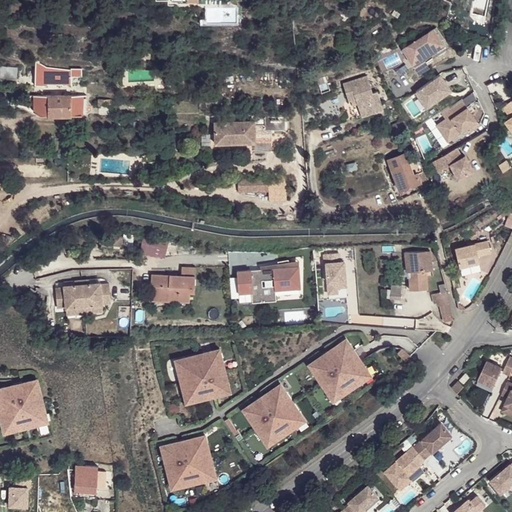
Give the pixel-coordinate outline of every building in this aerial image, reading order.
[(485,15),(475,13),(473,24),(477,24),(477,25),(480,26),(481,21),(478,20),(479,15),(485,17),(485,15)] [(436,28),(403,50),(418,73),(427,66),(421,57),(429,52),(431,54),(447,44),(436,28)] [(143,48),(136,48),(135,57),(149,59),(150,54),(143,53),(143,48)] [(47,85),(47,69),(36,62),(35,63),(36,87),(48,87),(47,85)] [(0,77),(23,79),(24,67),(0,65),(0,77)] [(73,76),(83,76),(82,68),(72,68),(73,69),(73,76)] [(47,85),(73,85),(73,76),(73,69),(47,69),(47,85)] [(349,100),(352,99),(356,98),(358,103),(362,115),(384,108),(377,89),(373,91),(368,75),(344,83),(349,100)] [(440,75),(417,91),(427,107),(451,90),(440,75)] [(79,85),(83,76),(73,76),(73,85),(79,85)] [(328,82),(320,85),(323,93),(330,91),(328,82)] [(83,115),(83,96),(30,96),(30,104),(35,104),(35,112),(42,116),(83,115)] [(449,108),(443,113),(448,121),(439,127),(450,142),(463,133),(465,137),(480,126),(463,101),(452,109),(449,108)] [(285,129),(284,115),(264,116),(265,130),(285,129)] [(255,142),(254,121),(214,123),(215,144),(255,142)] [(454,150),(434,162),(440,172),(451,165),(459,180),(474,171),(466,156),(462,158),(460,160),(454,150)] [(389,158),(394,170),(412,162),(408,151),(389,158)] [(421,182),(428,180),(420,160),(412,162),(421,182)] [(507,160),(498,165),(502,172),(511,167),(507,160)] [(412,162),(394,170),(393,170),(400,190),(421,182),(412,162)] [(269,177),(240,179),(240,190),(269,190),(269,177)] [(143,234),(139,252),(164,258),(168,239),(143,234)] [(123,247),(124,239),(103,237),(103,247),(113,248),(114,246),(123,247)] [(488,243),(455,250),(459,269),(479,265),(478,258),(491,256),(488,243)] [(407,251),(408,289),(426,288),(425,276),(431,276),(429,250),(407,251)] [(303,258),(239,269),(240,293),(253,290),(253,302),(303,298),(303,258)] [(152,273),(151,296),(169,298),(169,294),(177,294),(177,301),(191,302),(191,293),(196,293),(196,267),(183,266),(182,274),(152,273)] [(66,288),(57,289),(59,308),(68,307),(68,309),(86,307),(104,305),(104,303),(113,302),(111,283),(102,284),(102,282),(91,284),(76,285),(66,286),(66,288)] [(393,285),(391,298),(401,299),(402,285),(393,285)] [(446,322),(454,320),(446,292),(448,291),(446,285),(439,286),(440,293),(430,296),(432,305),(441,302),(446,322)] [(104,305),(86,307),(87,313),(105,311),(104,305)] [(86,307),(68,309),(68,315),(86,313),(86,307)] [(347,349),(353,345),(348,337),(341,341),(347,349)] [(341,341),(318,358),(323,365),(315,371),(330,392),(336,388),(342,396),(367,379),(362,371),(368,366),(353,345),(347,349),(341,341)] [(187,402),(224,393),(222,384),(230,382),(221,347),(176,359),(187,402)] [(405,348),(404,348),(400,351),(408,360),(413,355),(405,348)] [(506,368),(490,360),(481,380),(496,387),(504,372),(510,375),(511,370),(511,356),(506,368)] [(310,363),(315,371),(323,365),(318,358),(310,363)] [(368,366),(362,371),(367,379),(373,374),(368,366)] [(460,383),(465,386),(470,378),(466,375),(460,383)] [(38,379),(30,381),(33,390),(40,388),(38,379)] [(12,432),(41,424),(39,415),(46,413),(40,388),(33,390),(30,381),(1,389),(4,398),(0,398),(0,416),(2,424),(10,422),(12,432)] [(222,384),(224,393),(232,391),(230,382),(222,384)] [(280,394),(287,389),(282,382),(275,386),(280,394)] [(511,388),(511,384),(507,382),(502,392),(500,396),(507,399),(504,405),(511,409),(511,390),(511,388)] [(459,384),(454,390),(461,395),(465,388),(459,384)] [(275,386),(250,403),(255,411),(249,415),(264,437),(270,432),(275,440),(307,418),(287,389),(280,394),(275,386)] [(336,388),(330,392),(335,400),(342,396),(336,388)] [(244,408),(249,415),(255,411),(250,403),(244,408)] [(511,409),(504,405),(501,412),(511,417),(511,409)] [(39,415),(41,424),(49,422),(46,413),(39,415)] [(10,422),(2,424),(5,434),(12,432),(10,422)] [(438,423),(411,447),(422,460),(450,435),(438,423)] [(270,432),(264,437),(269,444),(275,440),(270,432)] [(207,434),(199,435),(202,444),(209,442),(207,434)] [(181,486),(210,478),(208,469),(215,467),(209,442),(202,444),(199,435),(170,443),(172,452),(165,454),(171,479),(179,477),(181,486)] [(162,445),(165,454),(172,452),(170,443),(162,445)] [(422,460),(411,447),(380,475),(397,493),(405,486),(401,482),(404,480),(418,467),(417,466),(423,460),(422,460)] [(511,466),(510,464),(490,481),(500,494),(511,484),(511,466)] [(98,467),(77,466),(75,491),(98,492),(98,467)] [(208,469),(210,478),(218,476),(215,467),(208,469)] [(179,477),(171,479),(174,488),(181,486),(179,477)] [(348,503),(342,508),(345,511),(356,511),(357,511),(362,507),(376,496),(366,484),(347,501),(348,503)] [(469,499),(453,511),(477,511),(479,511),(469,499)]
